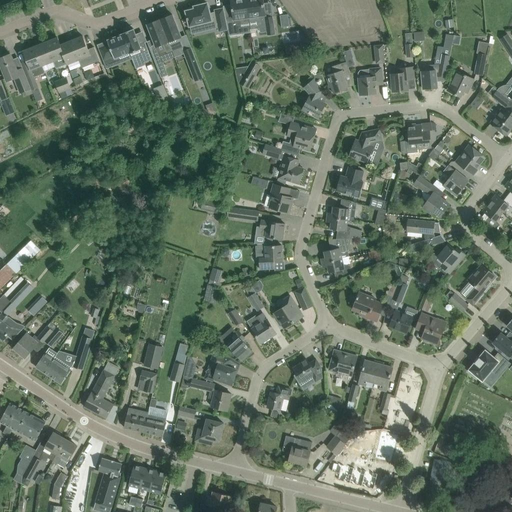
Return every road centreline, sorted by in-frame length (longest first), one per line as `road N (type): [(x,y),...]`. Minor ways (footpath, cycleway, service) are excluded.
road 1 (residential): [(330,324),(302,240),(342,115),(433,106),(506,154)]
road 2 (tertiary): [(195,463),(117,440),(0,364)]
road 3 (residential): [(232,471),(264,367),(330,324)]
road 4 (residential): [(0,33),(57,10),(100,27),(170,0)]
road 5 (residential): [(399,511),(439,369)]
road 6 (residential): [(511,266),(471,233),(465,211),(506,154)]
